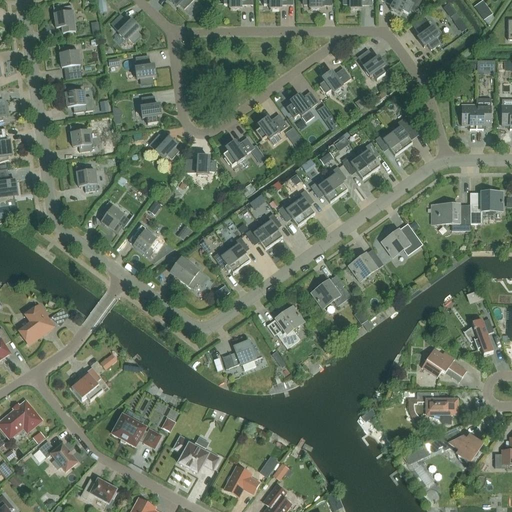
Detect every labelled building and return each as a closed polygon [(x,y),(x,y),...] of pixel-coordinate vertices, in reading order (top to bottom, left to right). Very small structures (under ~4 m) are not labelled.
[(99,13),(107,12),(105,0),(97,1),(99,13)] [(184,11),(195,0),(194,0),(170,0),(169,1),(176,9),(179,6),(184,11)] [(223,0),(224,7),(230,7),(230,11),(241,11),(241,7),(253,7),(252,0),(223,0)] [(270,11),(281,11),(281,7),(293,7),(292,0),(263,0),(264,7),(270,7),(270,11)] [(331,7),(331,0),(303,0),(304,7),(311,7),(310,11),(321,11),(321,7),(331,7)] [(343,0),(344,7),(351,7),(350,11),(361,11),(361,7),(371,7),(371,0),(343,0)] [(378,0),(379,1),(382,2),(393,8),(391,12),(400,16),(402,13),(408,16),(410,11),(415,14),(422,0),(378,0)] [(482,0),(481,0),(472,7),(483,21),(493,13),(482,0)] [(54,8),(53,8),(56,30),(62,29),(63,35),(76,34),(72,7),(54,10),(54,8)] [(456,15),(451,19),(455,24),(460,20),(456,15)] [(136,33),(139,30),(132,22),(129,25),(122,18),(113,27),(120,34),(118,36),(125,43),(128,40),(133,45),(141,37),(136,33)] [(421,38),(418,41),(424,49),(427,47),(431,52),(440,46),(436,40),(440,38),(433,30),(432,31),(423,18),(412,26),(421,38)] [(81,73),(78,53),(69,54),(68,48),(59,49),(59,48),(62,70),(64,69),(68,69),(69,75),(81,73)] [(369,52),(358,59),(365,69),(363,70),(369,79),(373,76),(377,82),(386,75),(382,70),(385,68),(379,59),(376,62),(369,52)] [(152,79),(156,78),(154,68),(150,68),(149,58),(136,60),(137,70),(135,71),(137,81),(141,80),(142,87),(153,85),(152,79)] [(109,62),(110,70),(121,68),(119,60),(109,62)] [(477,70),(477,76),(483,76),(495,76),(495,63),(477,63),(477,67),(477,70)] [(333,77),(331,74),(323,80),(325,83),(320,87),(326,96),(332,92),(334,96),(342,89),(341,88),(351,81),(343,70),(333,77)] [(93,112),(91,99),(85,99),(84,92),(74,94),(73,88),(65,89),(65,88),(64,88),(67,109),(73,108),(74,115),(87,113),(93,112)] [(387,98),(383,93),(374,100),(377,104),(387,98)] [(317,105),(310,94),(301,100),(299,97),(291,103),(293,107),(288,110),(294,119),(299,115),(302,119),(306,124),(314,118),(310,113),(309,111),(317,105)] [(366,97),(355,104),(360,111),(368,106),(371,103),(366,97)] [(157,118),(161,117),(160,107),(156,108),(154,98),(141,99),(143,110),(141,110),(142,120),(146,120),(147,126),(158,125),(157,118)] [(477,101),(477,108),(477,133),(484,133),(484,128),(491,128),(491,108),(490,108),(490,101),(477,101)] [(510,133),(511,132),(511,101),(502,101),(502,128),(510,128),(510,133)] [(109,113),(108,103),(108,102),(99,104),(101,114),(109,113)] [(368,106),(360,111),(363,116),(364,117),(372,111),(371,110),(368,106)] [(334,120),(329,114),(324,107),(317,113),(327,125),(334,120)] [(477,133),(477,108),(462,108),(462,128),(470,128),(470,133),(477,133)] [(114,109),(112,110),(115,125),(121,124),(121,120),(123,116),(122,113),(119,111),(114,109)] [(270,142),(278,136),(287,129),(279,117),(269,124),(267,120),(258,126),(261,130),(255,134),(262,143),(267,139),(270,142)] [(413,147),(410,143),(419,137),(407,120),(394,129),(397,134),(392,137),(404,153),(413,147)] [(70,127),(73,149),(79,148),(80,154),(92,152),(90,132),(80,133),(79,127),(71,129),(70,127)] [(290,141),(297,135),(293,129),(285,135),(290,141)] [(5,130),(0,130),(0,164),(3,163),(6,162),(9,161),(8,157),(11,157),(9,142),(7,143),(5,131),(5,130)] [(142,135),(134,136),(135,143),(143,142),(142,135)] [(172,162),(179,154),(174,150),(177,147),(169,140),(166,143),(159,136),(150,146),(158,153),(156,154),(164,161),(167,158),(172,162)] [(404,153),(392,137),(388,140),(385,136),(376,143),(383,153),(388,149),(395,159),(404,153)] [(256,147),(254,148),(247,140),(237,147),(234,144),(226,150),(228,153),(223,157),(232,169),(237,165),(246,159),(245,158),(251,153),(260,166),(266,161),(256,147)] [(364,157),(360,160),(372,176),(380,170),(373,160),(378,156),(371,146),(361,153),(364,157)] [(329,155),(324,158),(328,164),(333,160),(329,155)] [(215,174),(215,163),(209,163),(209,158),(198,158),(198,162),(184,161),(183,174),(197,175),(197,177),(208,178),(208,174),(215,174)] [(372,176),(360,160),(356,163),(353,159),(343,166),(351,176),(356,173),(363,183),(372,176)] [(311,161),(301,167),(305,172),(314,166),(311,161)] [(76,167),(75,167),(79,188),(84,188),(85,194),(98,192),(95,172),(85,173),(84,167),(76,168),(76,167)] [(332,181),(328,184),(339,200),(348,193),(341,183),(346,180),(338,170),(329,176),(332,181)] [(17,197),(15,181),(14,181),(14,182),(10,183),(8,171),(0,172),(0,206),(2,205),(5,204),(8,203),(11,202),(14,201),(14,197),(16,196),(17,197)] [(127,183),(121,178),(116,184),(123,189),(127,183)] [(297,178),(292,182),(296,187),(301,183),(297,178)] [(279,183),(273,187),(277,193),(283,189),(279,183)] [(339,200),(328,184),(323,187),(320,183),(311,189),(318,200),(323,196),(331,206),(339,200)] [(182,196),(174,191),(166,202),(174,207),(182,196)] [(300,204),(295,207),(307,223),(316,217),(308,207),(313,203),(306,193),(297,200),(300,204)] [(503,195),(482,195),(482,208),(471,208),(471,227),(482,227),(482,214),(503,214),(503,195)] [(256,200),(260,207),(266,202),(262,196),(256,200)] [(155,217),(162,208),(162,207),(156,202),(148,212),(148,213),(155,217)] [(280,208),(277,202),(270,207),(274,212),(280,208)] [(115,204),(112,208),(107,205),(100,215),(105,219),(101,223),(119,236),(118,235),(132,217),(115,204)] [(307,223),(295,207),(291,210),(288,206),(278,213),(286,223),(291,220),(298,230),(307,223)] [(471,208),(439,208),(431,208),(431,227),(439,227),(452,227),(452,234),(471,234),(471,227),(471,208)] [(200,220),(195,213),(189,217),(194,224),(200,220)] [(259,225),(263,231),(275,247),(283,240),(276,230),(281,227),(273,215),(259,225)] [(244,225),(238,230),(242,235),(248,231),(244,225)] [(266,253),(275,247),(263,231),(259,225),(245,235),(253,247),(258,243),(266,253)] [(137,243),(133,247),(151,260),(150,259),(155,252),(150,249),(156,241),(145,232),(146,230),(141,226),(132,239),(137,243)] [(408,227),(382,245),(394,261),(404,253),(408,258),(423,248),(408,227)] [(189,239),(192,234),(185,228),(181,233),(189,239)] [(230,254),(242,270),(251,264),(244,254),(249,250),(241,240),(232,247),(235,251),(230,254)] [(209,248),(205,243),(200,246),(204,251),(209,248)] [(349,269),(361,285),(384,268),(373,252),(349,269)] [(242,270),(230,254),(226,257),(223,253),(214,260),(221,270),(226,266),(233,277),(242,270)] [(208,280),(199,273),(183,261),(178,266),(175,271),(171,276),(176,279),(181,282),(194,292),(193,291),(198,285),(202,288),(208,280)] [(343,289),(345,288),(338,278),(312,296),(323,312),(334,304),(338,309),(351,300),(343,289)] [(360,291),(356,285),(347,290),(351,297),(360,291)] [(486,300),(483,291),(475,294),(479,303),(486,300)] [(25,317),(31,324),(19,333),(28,346),(53,328),(38,308),(25,317)] [(277,337),(285,348),(287,351),(300,342),(294,333),(305,325),(293,310),(267,329),(275,339),(277,337)] [(361,312),(354,317),(361,327),(362,326),(368,322),(361,312)] [(375,328),(369,321),(368,322),(362,326),(368,334),(375,328)] [(484,357),(494,354),(488,337),(494,335),(489,321),(483,324),(482,322),(473,325),(474,329),(464,336),(471,345),(475,344),(478,352),(482,351),(484,357)] [(0,361),(9,356),(4,347),(10,343),(2,329),(0,330),(0,361)] [(241,367),(242,367),(244,372),(256,368),(253,362),(262,359),(262,358),(261,357),(259,355),(257,352),(256,351),(254,348),(253,345),(249,347),(248,344),(248,343),(233,349),(234,349),(236,354),(230,356),(230,354),(229,355),(230,356),(223,359),(222,357),(222,358),(223,360),(224,364),(225,366),(225,368),(226,370),(226,371),(240,365),(241,367)] [(455,362),(445,355),(443,358),(434,352),(431,356),(429,355),(425,362),(427,364),(424,368),(432,374),(431,376),(438,381),(442,374),(446,376),(449,371),(463,381),(467,374),(453,364),(455,362)] [(111,367),(117,362),(112,355),(106,360),(111,367)] [(81,382),(71,390),(82,402),(86,398),(90,403),(103,393),(96,384),(101,380),(92,369),(79,380),(81,382)] [(418,395),(417,404),(411,404),(410,411),(413,417),(416,420),(422,422),(423,417),(439,421),(443,426),(451,426),(451,418),(459,418),(459,401),(441,401),(439,395),(418,395)] [(41,422),(25,403),(3,421),(4,422),(0,424),(0,428),(9,440),(26,426),(30,431),(41,422)] [(122,417),(112,436),(121,441),(120,443),(125,445),(126,444),(135,449),(140,441),(143,442),(142,443),(154,450),(161,438),(149,432),(148,434),(144,432),(146,430),(145,429),(148,423),(126,410),(122,417)] [(176,424),(167,420),(161,430),(170,435),(176,424)] [(429,449),(429,450),(429,451),(429,452),(430,452),(430,453),(431,453),(431,454),(432,454),(433,454),(434,454),(435,454),(436,454),(436,453),(437,453),(437,452),(438,452),(438,451),(438,450),(442,448),(444,452),(448,451),(448,452),(451,450),(458,456),(459,457),(458,458),(460,459),(460,460),(460,461),(460,462),(461,462),(461,463),(462,463),(462,464),(463,464),(464,464),(465,464),(466,464),(467,464),(468,465),(469,463),(471,464),(474,460),(475,460),(476,460),(476,459),(477,459),(477,458),(478,458),(478,457),(479,457),(479,456),(479,455),(479,454),(479,453),(482,449),(480,447),(481,446),(472,439),(470,441),(469,440),(467,442),(464,439),(462,440),(458,432),(440,440),(429,445),(430,447),(429,447),(429,448),(429,449)] [(45,439),(41,434),(34,441),(37,445),(45,439)] [(174,450),(184,455),(178,465),(198,476),(203,466),(212,471),(219,460),(205,452),(206,451),(195,445),(194,446),(180,439),(174,450)] [(61,468),(65,474),(77,464),(62,446),(55,452),(48,443),(38,450),(46,460),(51,456),(56,463),(53,466),(57,471),(61,468)] [(412,472),(416,469),(427,486),(434,482),(420,461),(429,455),(423,446),(403,459),(412,472)] [(9,463),(16,458),(11,451),(4,457),(9,463)] [(495,470),(507,469),(507,467),(511,467),(511,452),(503,453),(503,456),(495,456),(495,470)] [(14,473),(5,463),(0,467),(0,473),(5,480),(14,473)] [(289,471),(282,466),(273,478),(280,483),(289,471)] [(251,476),(237,468),(224,491),(239,499),(244,490),(247,491),(247,492),(253,496),(259,484),(250,479),(251,476)] [(23,484),(16,476),(9,481),(16,490),(23,484)] [(117,494),(115,493),(116,491),(98,481),(93,490),(87,487),(81,498),(91,504),(94,498),(109,505),(112,500),(113,501),(117,494)] [(283,500),(286,495),(276,487),(263,504),(269,508),(265,511),(286,511),(291,506),(283,500)] [(336,511),(343,509),(336,493),(326,497),(332,511),(336,511)] [(3,498),(0,500),(0,511),(11,511),(13,511),(3,498)] [(54,502),(50,501),(45,506),(49,511),(56,505),(54,502)] [(133,511),(153,511),(155,510),(139,501),(133,511)]
